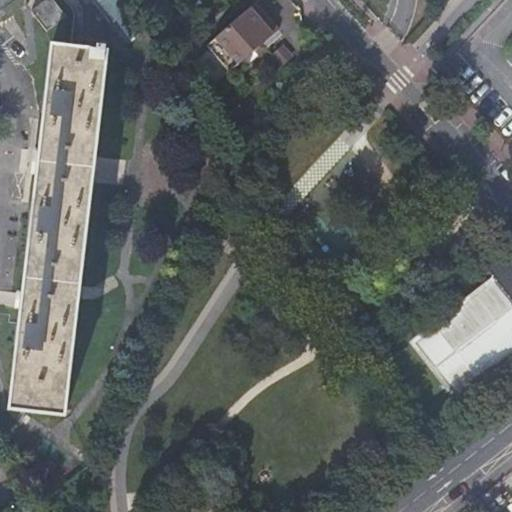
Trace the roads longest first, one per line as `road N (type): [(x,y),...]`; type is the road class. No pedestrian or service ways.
road 1 (residential): [(511,199),(328,0)]
road 2 (residential): [(404,511),(511,424)]
road 3 (unknown): [(0,203),(13,131),(0,80)]
